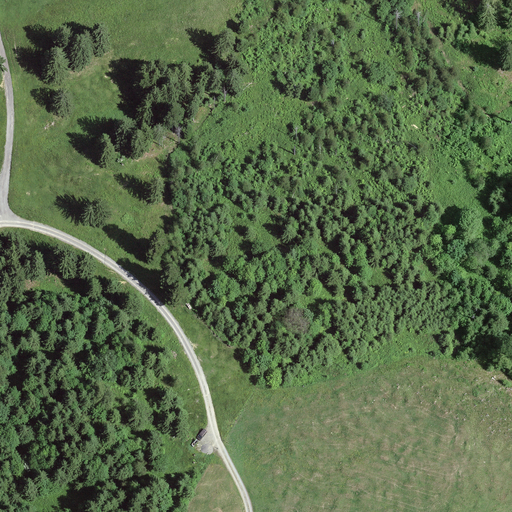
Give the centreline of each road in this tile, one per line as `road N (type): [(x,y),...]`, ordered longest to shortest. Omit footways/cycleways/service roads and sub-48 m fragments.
road 1 (track): [(3,220),(79,244),(160,306),(197,366),(249,511)]
road 2 (track): [(0,45),(12,111),(3,220)]
